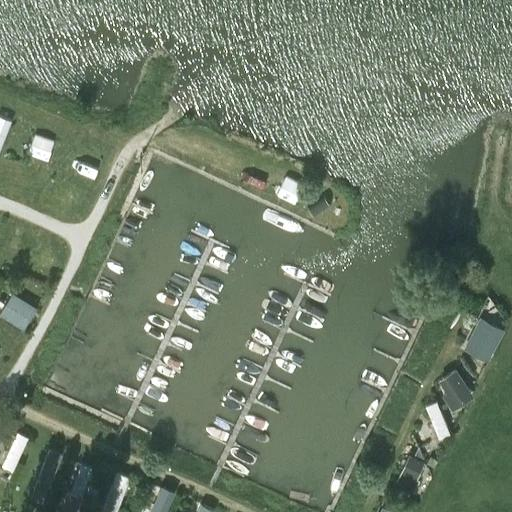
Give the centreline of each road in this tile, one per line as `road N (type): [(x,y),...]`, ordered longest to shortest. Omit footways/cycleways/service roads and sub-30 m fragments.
road 1 (track): [(171,120),(122,155),(3,401),(242,511)]
road 2 (track): [(366,511),(467,308)]
